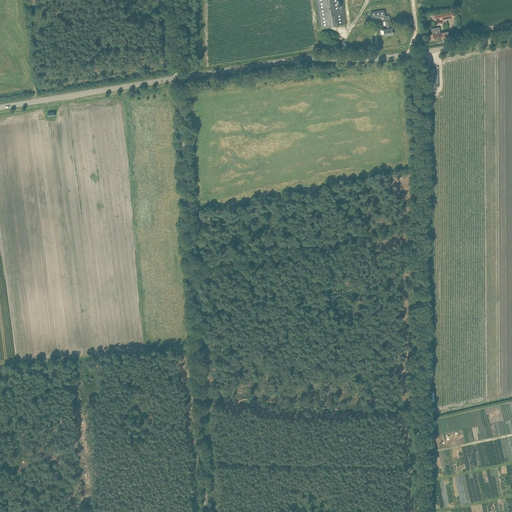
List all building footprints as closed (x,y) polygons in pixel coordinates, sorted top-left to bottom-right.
[(315,0),(320,28),(345,24),(341,0),(315,0)] [(383,10),(370,12),(371,19),(383,17),(384,16),(383,10)] [(386,29),(380,29),(381,35),(384,34),(384,35),(393,34),(392,28),(391,28),(390,21),(390,20),(389,20),(385,21),(386,29)] [(448,31),(428,35),(429,41),(450,37),(449,34),(448,31)] [(430,69),(430,84),(431,84),(431,85),(434,85),(434,84),(439,84),(438,68),(430,69)]
